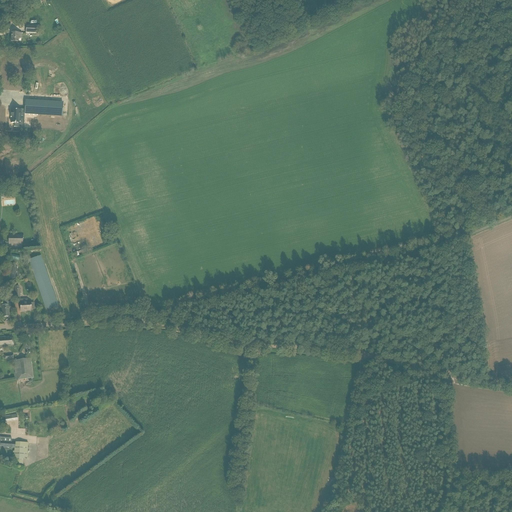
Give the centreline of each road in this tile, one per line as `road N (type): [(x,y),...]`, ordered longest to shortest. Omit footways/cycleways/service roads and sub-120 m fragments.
road 1 (track): [(124,320),(243,343),(360,353)]
road 2 (track): [(360,353),(511,388)]
road 3 (unclassified): [(0,327),(124,320)]
